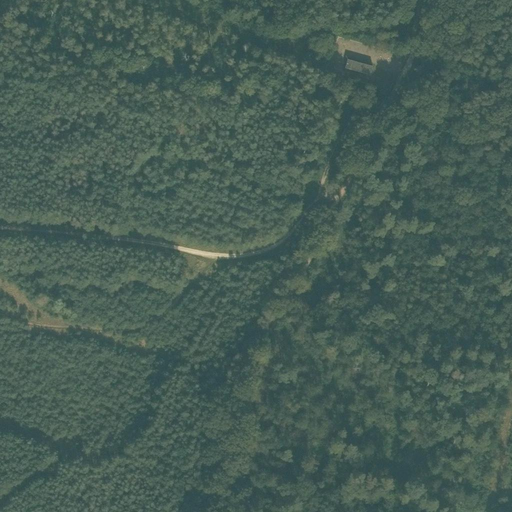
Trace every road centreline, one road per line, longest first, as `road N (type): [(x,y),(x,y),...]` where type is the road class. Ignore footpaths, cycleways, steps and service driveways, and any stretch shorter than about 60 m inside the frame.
road 1 (track): [(317,201),(288,239),(247,254),(0,230)]
road 2 (track): [(331,209),(232,403),(211,511)]
road 3 (track): [(170,4),(351,87),(364,114)]
road 4 (track): [(419,0),(411,53),(331,209)]
